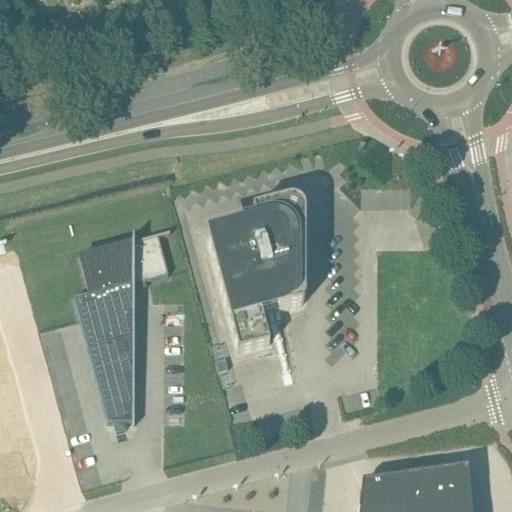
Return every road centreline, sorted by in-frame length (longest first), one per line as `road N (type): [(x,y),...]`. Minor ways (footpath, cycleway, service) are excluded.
road 1 (residential): [(102,511),(511,400)]
road 2 (secondary): [(166,123),(273,114),(398,85)]
road 3 (secondary): [(390,52),(166,123)]
road 4 (secondary): [(0,161),(166,123)]
road 5 (tertiary): [(511,318),(477,196)]
